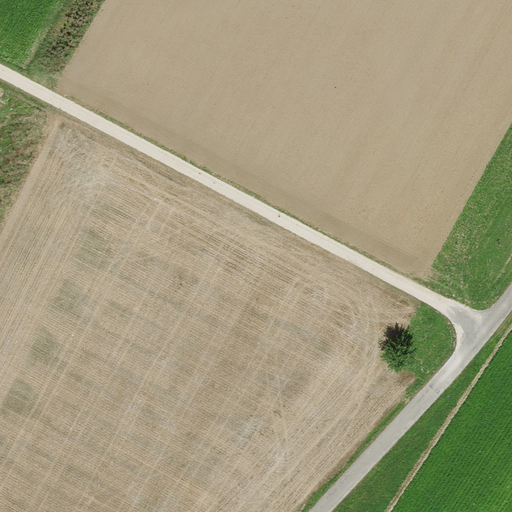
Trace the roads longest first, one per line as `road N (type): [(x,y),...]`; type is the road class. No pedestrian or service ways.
road 1 (track): [(474,340),(0,84)]
road 2 (unclassified): [(511,294),(312,511)]
